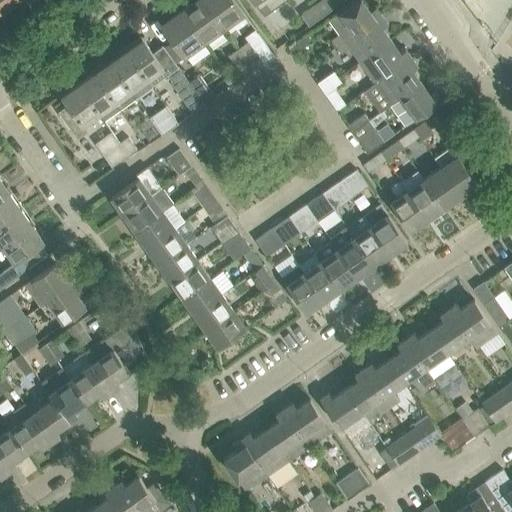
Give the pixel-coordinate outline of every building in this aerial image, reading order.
[(0,0),(0,12),(0,13),(18,0),(0,0)] [(203,0),(194,0),(181,10),(204,41),(224,27),(203,0)] [(233,0),(203,0),(224,27),(243,13),(233,0)] [(254,0),(264,13),(281,0),(254,0)] [(320,0),(300,14),(308,26),(344,0),(320,0)] [(362,0),(355,0),(329,18),(340,33),(331,40),(336,48),(382,15),(375,6),(370,10),(362,0)] [(173,40),(164,47),(175,62),(204,41),(181,10),(161,24),(173,40)] [(382,15),(336,48),(340,53),(349,46),(361,61),(375,51),(391,40),(382,27),(387,23),(382,15)] [(306,33),(290,45),(295,52),(311,40),(306,33)] [(142,38),(125,50),(151,87),(152,86),(151,85),(167,74),(172,80),(172,85),(175,90),(188,81),(174,62),(175,62),(164,47),(162,45),(152,52),(142,38)] [(375,51),(361,61),(375,82),(363,90),(365,91),(412,57),(406,49),(400,53),(391,40),(375,51)] [(247,41),(238,47),(253,69),(262,62),(247,41)] [(238,47),(227,55),(242,76),(253,69),(238,47)] [(125,50),(109,61),(136,98),(151,87),(125,50)] [(412,57),(365,91),(379,112),(390,104),(421,82),(412,69),(417,65),(412,57)] [(109,61),(93,72),(119,109),(134,98),(135,99),(136,98),(109,61)] [(333,70),(325,76),(334,88),(342,83),(333,70)] [(93,72),(77,83),(104,121),(119,109),(93,72)] [(197,74),(188,81),(202,101),(205,104),(214,97),(197,74)] [(325,76),(316,82),(325,95),(334,88),(325,76)] [(188,81),(175,90),(192,113),(205,104),(202,101),(188,81)] [(421,82),(390,104),(405,126),(442,100),(436,91),(431,94),(421,82)] [(104,121),(77,83),(61,95),(67,105),(58,112),(77,139),(88,131),(84,125),(98,115),(103,121),(104,121)] [(149,117),(162,134),(177,123),(175,120),(170,113),(165,106),(149,117)] [(362,112),(345,124),(351,132),(368,120),(362,112)] [(431,116),(415,128),(419,134),(436,123),(431,116)] [(368,120),(351,132),(366,153),(384,141),(372,125),(368,120)] [(159,132),(152,123),(142,131),(148,140),(159,132)] [(415,128),(398,140),(402,146),(419,134),(415,128)] [(95,143),(111,166),(128,155),(119,143),(111,132),(95,143)] [(128,137),(119,143),(128,155),(136,148),(128,137)] [(398,140),(381,151),(385,158),(402,146),(398,140)] [(451,146),(435,157),(441,167),(461,195),(478,183),(451,146)] [(179,148),(166,157),(178,174),(185,170),(191,165),(179,148)] [(381,151),(364,163),(368,170),(385,158),(381,151)] [(185,170),(196,186),(203,181),(191,165),(185,170)] [(138,177),(111,197),(123,214),(161,186),(147,166),(136,174),(138,177)] [(441,167),(425,178),(444,206),(461,195),(441,167)] [(367,185),(361,175),(362,174),(357,168),(340,179),(345,186),(351,196),(367,185)] [(419,169),(401,181),(407,190),(427,218),(444,206),(425,178),(419,169)] [(0,178),(0,199),(10,192),(0,178)] [(345,186),(340,179),(323,191),(334,207),(350,196),(351,196),(345,186)] [(203,181),(196,186),(190,191),(202,207),(215,198),(203,181)] [(161,186),(123,214),(135,230),(162,211),(173,203),(161,186)] [(407,190),(390,202),(410,230),(427,218),(407,190)] [(323,191),(307,203),(317,219),(334,207),(323,191)] [(10,192),(0,199),(0,223),(21,208),(10,192)] [(215,198),(202,207),(213,224),(220,219),(220,220),(227,215),(215,198)] [(307,203),(289,215),(301,232),(308,228),(310,231),(319,224),(316,219),(317,219),(307,203)] [(364,214),(391,253),(407,242),(380,203),(364,214)] [(21,208),(0,223),(0,243),(2,246),(32,224),(21,208)] [(162,211),(135,230),(147,247),(174,227),(162,211)] [(364,214),(347,226),(374,265),(391,253),(364,214)] [(227,215),(220,220),(231,236),(221,243),(222,243),(238,231),(227,215)] [(289,215),(273,226),(285,244),(301,232),(289,215)] [(14,264),(0,273),(0,288),(28,269),(21,257),(44,241),(32,224),(2,246),(14,264)] [(273,226),(256,238),(268,255),(285,244),(273,226)] [(329,238),(331,241),(332,241),(357,277),(374,265),(347,226),(329,238)] [(174,227),(147,247),(158,264),(186,244),(174,227)] [(250,248),(238,231),(222,243),(233,259),(236,257),(237,258),(242,254),(250,248)] [(332,241),(331,241),(316,252),(340,288),(357,277),(332,241)] [(158,264),(170,280),(198,260),(186,244),(158,264)] [(250,264),(258,259),(250,248),(242,254),(250,264)] [(319,261),(304,271),(324,300),(340,288),(316,252),(314,253),(319,261)] [(198,260),(170,280),(182,297),(210,277),(198,260)] [(55,263),(25,284),(40,305),(48,300),(76,281),(69,272),(64,276),(55,263)] [(298,264),(281,276),(306,312),(324,300),(304,271),(303,272),(298,264)] [(274,281),(262,265),(249,275),(260,291),(267,286),(274,281)] [(182,297),(194,314),(222,294),(210,277),(182,297)] [(76,281),(48,300),(63,322),(85,306),(76,293),(82,289),(76,281)] [(274,281),(267,286),(280,303),(286,298),(274,281)] [(511,303),(506,289),(495,294),(505,317),(511,313),(511,303)] [(222,294),(194,314),(206,330),(234,311),(222,294)] [(6,297),(0,301),(0,323),(5,331),(25,316),(15,302),(11,304),(6,297)] [(506,319),(491,297),(484,302),(499,324),(506,319)] [(450,308),(470,336),(483,355),(487,352),(481,344),(497,333),(474,299),(461,308),(457,303),(450,308)] [(444,320),(432,328),(448,351),(470,336),(450,308),(440,315),(444,320)] [(234,311),(206,330),(218,347),(246,327),(234,311)] [(25,316),(5,331),(20,352),(21,353),(36,343),(35,342),(38,340),(33,333),(36,331),(25,316)] [(511,327),(506,319),(499,324),(510,340),(511,338),(511,327)] [(67,329),(79,347),(91,338),(79,321),(67,329)] [(414,333),(407,337),(434,377),(454,363),(446,352),(448,351),(432,328),(418,338),(414,333)] [(116,330),(84,352),(111,391),(120,385),(116,380),(129,370),(125,365),(135,358),(116,330)] [(401,350),(389,358),(405,381),(414,375),(424,387),(434,380),(433,378),(434,377),(407,337),(397,344),(401,350)] [(52,338),(38,348),(43,356),(58,346),(52,338)] [(58,346),(43,356),(50,365),(56,360),(64,355),(58,346)] [(20,352),(13,358),(25,375),(32,369),(25,359),(21,353),(20,352)] [(84,352),(63,367),(86,400),(99,392),(103,397),(111,391),(84,352)] [(371,362),(365,367),(391,405),(399,399),(392,390),(405,381),(389,358),(375,368),(371,362)] [(62,366),(40,381),(52,398),(69,421),(77,415),(73,410),(86,400),(62,366)] [(358,379),(348,387),(364,410),(372,404),(379,413),(391,405),(365,367),(354,374),(358,379)] [(0,393),(11,385),(0,370),(0,393)] [(481,402),(483,404),(478,408),(484,417),(496,409),(501,417),(511,409),(511,397),(504,386),(481,402)] [(329,392),(320,398),(340,426),(364,410),(348,387),(332,397),(329,392)] [(24,402),(23,402),(51,442),(60,435),(56,430),(69,421),(52,398),(32,413),(24,402)] [(284,408),(310,444),(331,429),(310,398),(297,408),(293,402),(284,408)] [(455,408),(462,418),(474,436),(481,431),(501,417),(496,409),(484,417),(478,408),(473,411),(466,401),(455,408)] [(23,402),(3,417),(26,451),(39,442),(43,447),(51,442),(23,402)] [(279,419),(266,428),(288,459),(310,444),(284,408),(276,414),(279,419)] [(10,428),(0,435),(0,458),(9,471),(17,465),(13,460),(26,451),(3,417),(2,417),(10,428)] [(460,417),(440,431),(453,450),(474,436),(462,418),(461,418),(460,417)] [(430,418),(410,432),(421,448),(441,434),(430,418)] [(250,432),(241,438),(266,474),(288,459),(266,428),(254,437),(250,432)] [(389,446),(387,447),(398,464),(421,448),(410,432),(393,443),(389,446)] [(389,437),(383,441),(387,447),(389,446),(393,443),(389,437)] [(266,474),(241,438),(233,443),(237,449),(223,458),(245,489),(266,474)] [(380,441),(373,446),(378,453),(385,448),(380,441)] [(0,458),(0,476),(0,477),(9,471),(0,458)] [(335,483),(347,499),(369,484),(357,467),(335,483)] [(511,511),(511,482),(503,468),(485,480),(507,511),(511,511)] [(122,480),(113,485),(132,511),(156,511),(170,502),(154,481),(146,487),(138,476),(125,485),(122,480)] [(472,501),(459,510),(460,511),(507,511),(485,480),(467,493),(472,501)] [(108,497),(96,506),(99,511),(132,511),(113,485),(105,492),(108,497)] [(321,492),(314,497),(325,511),(328,511),(332,509),(321,492)] [(308,501),(308,502),(315,511),(325,511),(314,497),(308,501)] [(440,511),(434,502),(419,511),(460,511),(459,510),(455,511),(440,511)]
